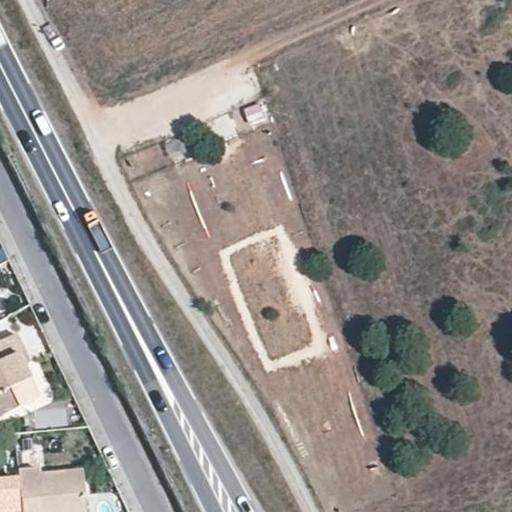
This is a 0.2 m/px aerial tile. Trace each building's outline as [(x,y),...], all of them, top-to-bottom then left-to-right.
[(263,102),(244,111),(252,128),(271,119),(263,102)] [(229,114),(206,124),(215,145),(238,135),(229,114)] [(187,136),(165,145),(172,162),(194,153),(187,136)] [(16,335),(0,342),(0,405),(5,415),(39,398),(25,365),(20,355),(26,351),(16,335)] [(19,471),(21,481),(23,511),(84,511),(82,474),(42,476),(41,468),(19,471)] [(0,480),(0,511),(23,511),(21,481),(0,480)]
